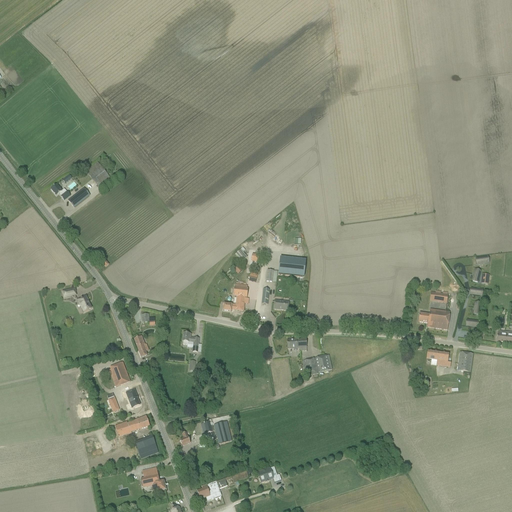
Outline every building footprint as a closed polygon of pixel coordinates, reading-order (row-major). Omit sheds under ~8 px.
[(85,172),(99,189),(110,179),(97,163),(85,172)] [(64,201),(68,198),(70,196),(66,192),(64,194),(62,191),(61,191),(57,185),(50,190),(55,197),(58,194),(64,201)] [(71,210),(75,207),(89,196),(84,189),(66,203),(71,210)] [(245,251),(242,248),(234,255),(241,263),(247,257),(243,253),(245,251)] [(280,258),(278,275),(302,278),(304,261),(280,258)] [(238,265),(233,270),(238,275),(243,270),(238,265)] [(480,271),(475,270),(472,281),(477,283),(480,271)] [(255,283),(258,275),(250,273),(248,281),(255,283)] [(480,284),(489,285),(489,275),(481,275),(480,284)] [(223,304),(223,306),(222,311),(231,312),(231,310),(235,310),(235,311),(243,312),(244,298),(246,298),(247,289),(247,286),(235,285),(234,288),(233,297),(236,297),(236,305),(232,305),(223,304)] [(75,289),(62,292),(63,299),(75,296),(74,293),(76,292),(75,289)] [(447,295),(447,293),(442,293),(442,294),(430,293),(429,301),(446,304),(447,295)] [(81,308),(83,313),(91,309),(87,302),(88,302),(85,296),(76,301),(80,308),(81,308)] [(287,311),(288,306),(288,303),(274,301),(273,310),(287,311)] [(447,331),(449,313),(429,310),(429,315),(419,314),(418,323),(427,324),(427,328),(447,331)] [(511,344),(511,333),(498,332),(497,343),(511,344)] [(190,335),(183,334),(182,342),(183,342),(183,345),(187,345),(192,346),(192,352),(197,353),(198,339),(189,339),(190,335)] [(140,358),(145,356),(147,355),(143,346),(145,345),(141,337),(133,340),(140,358)] [(295,350),(299,350),(299,352),(306,352),(306,340),(287,341),(287,350),(295,350)] [(446,364),(447,359),(448,354),(427,351),(426,364),(449,367),(450,364),(446,364)] [(470,373),(472,355),(459,353),(457,371),(470,373)] [(302,362),(303,366),(305,377),(318,374),(318,373),(331,370),(328,356),(302,362)] [(116,369),(109,371),(115,388),(129,383),(122,363),(115,366),(116,369)] [(126,394),(128,400),(132,409),(140,406),(137,399),(134,391),(129,392),(126,394)] [(114,398),(107,400),(112,413),(119,411),(114,398)] [(127,423),(114,427),(118,438),(131,434),(131,433),(149,427),(146,417),(127,424),(127,423)] [(232,441),(227,422),(213,425),(218,444),(232,441)] [(204,428),(194,430),(196,436),(201,435),(206,433),(204,428)] [(179,441),(182,447),(190,444),(185,433),(181,434),(183,439),(179,441)] [(158,453),(152,437),(135,443),(141,460),(153,455),(158,453)] [(0,484),(84,473),(82,459),(81,459),(79,443),(0,454),(0,484)] [(269,481),(274,479),(273,477),(277,476),(274,467),(270,469),(270,468),(256,473),(260,484),(265,482),(265,483),(269,481)] [(153,493),(161,491),(166,490),(164,481),(159,482),(156,469),(142,472),(144,478),(140,479),(142,489),(152,487),(153,493)] [(224,479),(225,482),(232,479),(234,484),(235,483),(236,487),(239,486),(238,484),(242,483),(241,482),(245,481),(244,480),(248,479),(245,472),(224,479)] [(202,489),(196,492),(199,499),(203,497),(204,499),(220,493),(219,490),(227,487),(225,482),(224,479),(222,480),(221,480),(216,482),(210,484),(206,486),(201,488),(202,489)]
